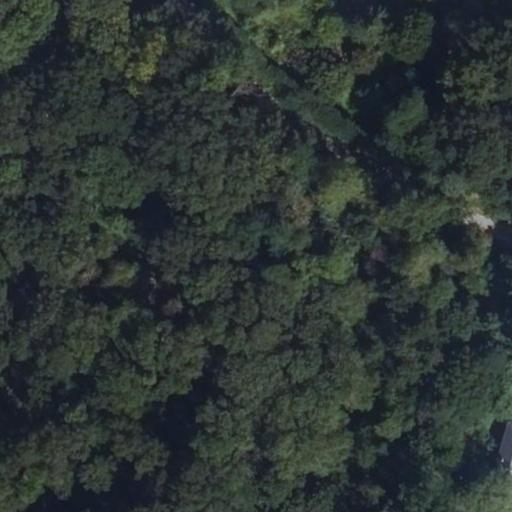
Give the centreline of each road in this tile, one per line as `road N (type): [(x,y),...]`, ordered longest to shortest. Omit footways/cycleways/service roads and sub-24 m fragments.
road 1 (track): [(149,0),(159,329),(152,511)]
road 2 (residential): [(511,241),(377,180),(279,115),(188,36),(162,0)]
